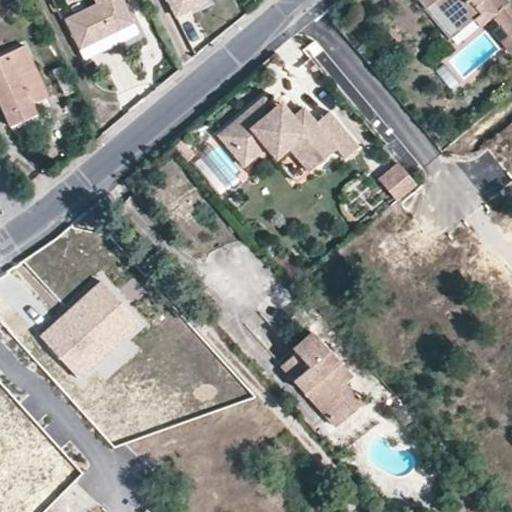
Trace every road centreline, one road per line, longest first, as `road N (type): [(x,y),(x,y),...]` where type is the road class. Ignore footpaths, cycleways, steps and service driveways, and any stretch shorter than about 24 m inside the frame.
road 1 (residential): [(0,247),(292,6)]
road 2 (unclassified): [(292,6),(511,252)]
road 3 (residential): [(0,354),(148,511)]
